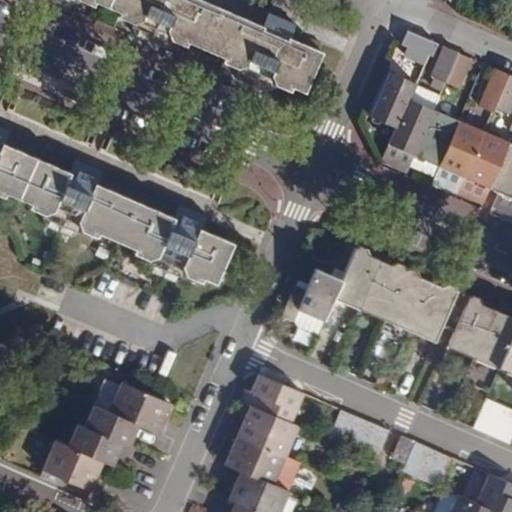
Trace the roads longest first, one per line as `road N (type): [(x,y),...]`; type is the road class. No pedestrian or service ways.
road 1 (tertiary): [(0,28),(316,165)]
road 2 (residential): [(242,343),(511,467)]
road 3 (tertiary): [(316,165),(511,248)]
road 4 (residential): [(242,343),(316,165)]
road 5 (residential): [(166,511),(242,343)]
road 6 (residential): [(386,0),(316,165)]
